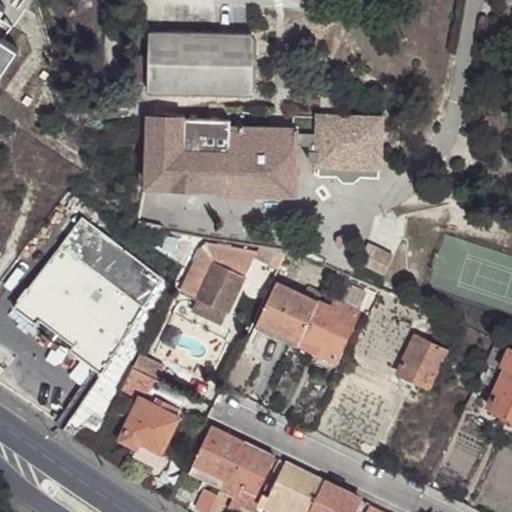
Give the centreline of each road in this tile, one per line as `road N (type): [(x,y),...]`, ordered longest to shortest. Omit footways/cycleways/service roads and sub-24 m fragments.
road 1 (residential): [(426,511),(224,413)]
road 2 (secondary): [(123,511),(0,423)]
